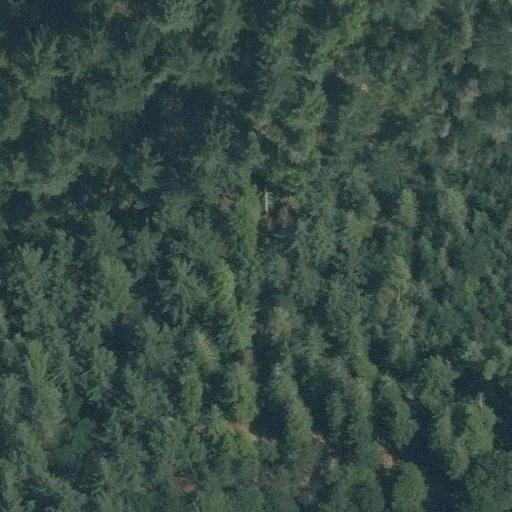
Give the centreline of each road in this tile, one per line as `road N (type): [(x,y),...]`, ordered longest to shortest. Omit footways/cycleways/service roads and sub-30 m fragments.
road 1 (track): [(152,511),(310,0)]
road 2 (track): [(123,511),(0,240)]
